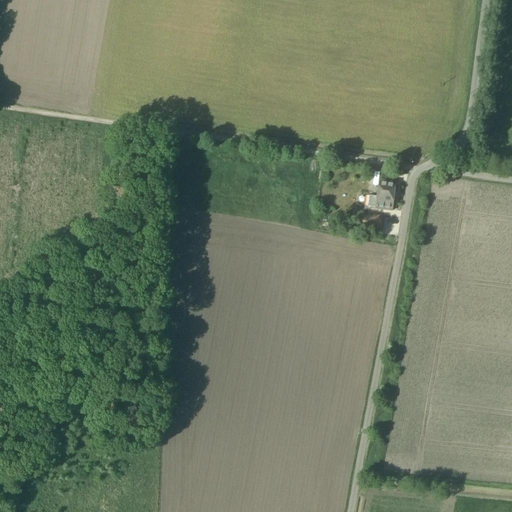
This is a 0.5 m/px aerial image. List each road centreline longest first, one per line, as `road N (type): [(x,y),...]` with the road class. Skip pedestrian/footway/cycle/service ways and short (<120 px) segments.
road 1 (track): [(0,107),(421,170)]
road 2 (unclassified): [(349,511),(412,179),(421,170)]
road 3 (track): [(511,488),(357,473)]
road 4 (residential): [(466,132),(485,0)]
